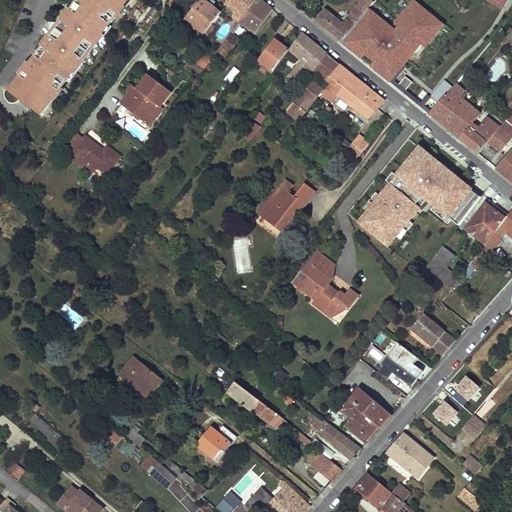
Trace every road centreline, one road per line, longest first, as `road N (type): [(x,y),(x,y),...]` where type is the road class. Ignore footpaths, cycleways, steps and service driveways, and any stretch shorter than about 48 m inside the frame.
road 1 (residential): [(271,0),(511,194)]
road 2 (residential): [(320,511),(511,293)]
road 3 (unknown): [(177,0),(82,127)]
